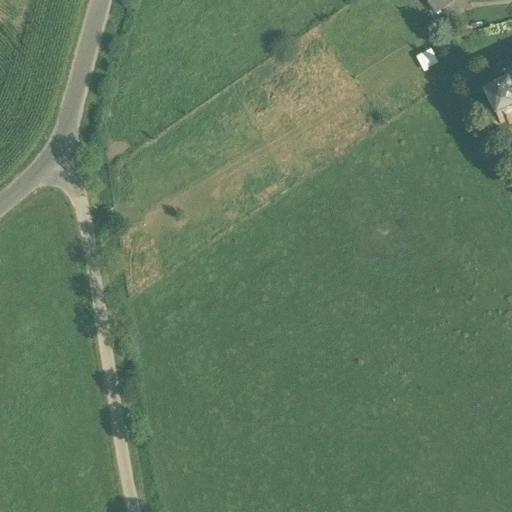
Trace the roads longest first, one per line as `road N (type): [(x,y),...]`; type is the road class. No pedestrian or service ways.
road 1 (track): [(51,150),(81,202),(132,511)]
road 2 (unclassified): [(97,0),(51,150),(0,199)]
